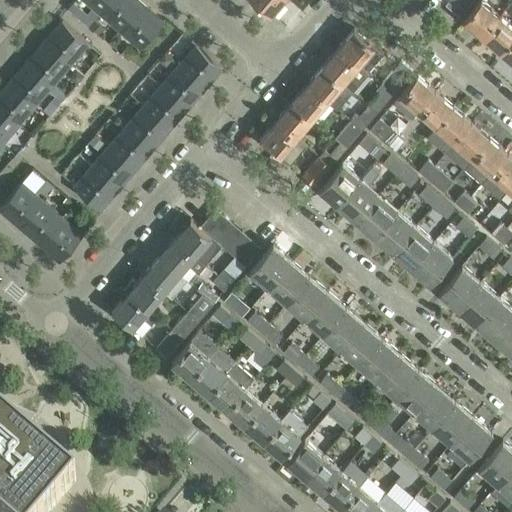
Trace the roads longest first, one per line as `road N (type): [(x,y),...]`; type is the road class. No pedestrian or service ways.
road 1 (residential): [(511,406),(209,146)]
road 2 (residential): [(272,511),(54,324)]
road 3 (residential): [(54,324),(209,146)]
road 4 (residential): [(511,111),(383,0)]
